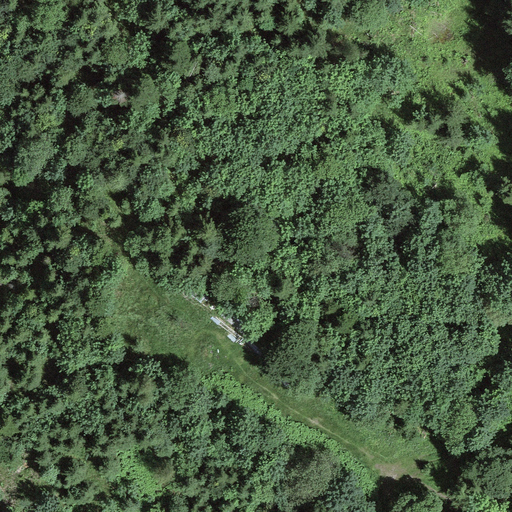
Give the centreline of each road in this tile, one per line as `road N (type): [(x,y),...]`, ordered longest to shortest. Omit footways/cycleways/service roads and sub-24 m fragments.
road 1 (track): [(393,495),(216,374)]
road 2 (track): [(393,495),(425,462),(511,426)]
